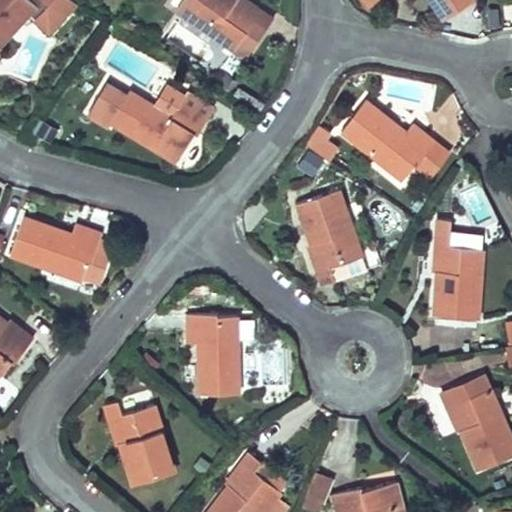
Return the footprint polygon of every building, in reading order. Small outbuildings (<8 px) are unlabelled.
[(0,0),(0,45),(36,4),(52,18),(61,0),(0,0)] [(280,0),(195,0),(242,30),(259,4),(272,13),(280,0)] [(376,0),(359,0),(366,9),(376,0)] [(468,0),(421,0),(437,22),(468,0)] [(199,131),(215,104),(189,88),(174,114),(130,87),(128,91),(108,79),(86,114),(108,128),(111,124),(175,162),(196,129),(199,131)] [(415,164),(437,137),(415,121),(409,129),(368,97),(342,132),(402,180),(415,164)] [(50,139),(57,125),(40,117),(33,131),(50,139)] [(320,123),(306,145),(328,160),(338,145),(326,137),(331,130),(320,123)] [(437,137),(415,164),(432,178),(452,149),(437,137)] [(306,150),(297,165),(311,174),(321,159),(306,150)] [(350,171),(308,187),(335,264),(378,249),(350,171)] [(99,235),(102,225),(104,218),(77,209),(73,218),(24,200),(10,241),(87,268),(88,264),(102,269),(113,240),(99,235)] [(460,224),(443,221),(437,302),(486,306),(490,238),(459,236),(460,224)] [(116,230),(102,225),(99,235),(113,240),(116,230)] [(246,379),(246,300),(196,300),(195,332),(206,333),(206,379),(246,379)] [(0,375),(36,329),(13,312),(0,328),(0,375)] [(492,365),(465,377),(471,391),(498,379),(492,365)] [(511,446),(511,407),(498,379),(471,391),(465,377),(449,384),(484,459),(511,446)] [(110,392),(137,476),(182,463),(158,391),(130,398),(126,388),(110,392)] [(266,448),(254,439),(200,507),(207,511),(259,511),(283,482),(256,460),(266,448)] [(313,470),(301,506),(319,511),(321,511),(333,476),(313,470)] [(407,511),(397,472),(331,490),(337,511),(407,511)] [(192,511),(194,510),(182,499),(171,511),(192,511)] [(511,511),(511,502),(498,504),(498,511),(511,511)] [(36,511),(26,503),(17,511),(36,511)]
